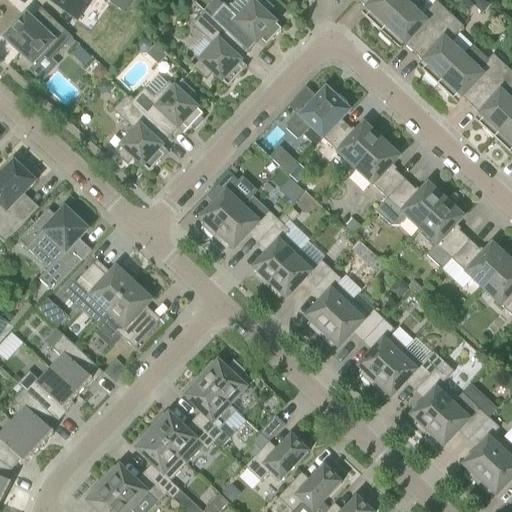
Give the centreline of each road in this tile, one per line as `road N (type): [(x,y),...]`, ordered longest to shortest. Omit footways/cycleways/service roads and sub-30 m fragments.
road 1 (residential): [(511,209),(361,67),(336,58),(314,71),(157,238)]
road 2 (residential): [(450,511),(219,295)]
road 3 (residential): [(56,511),(219,295)]
road 4 (residential): [(157,238),(0,100)]
